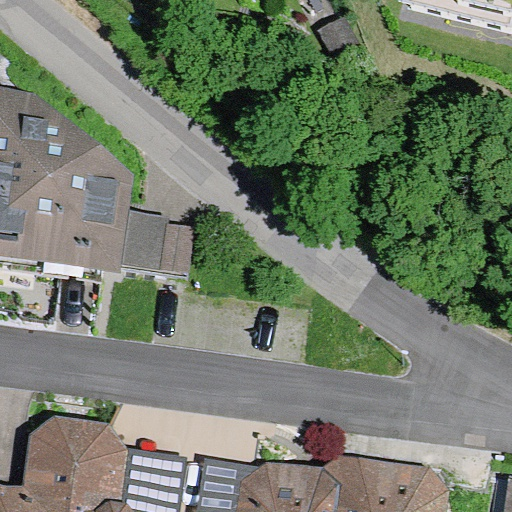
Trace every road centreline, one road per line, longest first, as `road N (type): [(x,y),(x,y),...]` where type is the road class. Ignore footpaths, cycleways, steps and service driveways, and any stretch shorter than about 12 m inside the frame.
road 1 (residential): [(511,405),(0,0)]
road 2 (residential): [(0,353),(511,419)]
